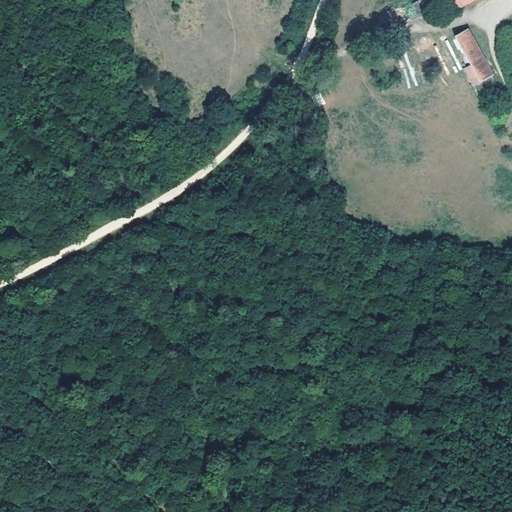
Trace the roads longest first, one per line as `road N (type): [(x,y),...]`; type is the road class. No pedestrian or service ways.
road 1 (track): [(330,0),(311,47),(240,144),(178,199),(0,287)]
road 2 (track): [(328,511),(511,365)]
